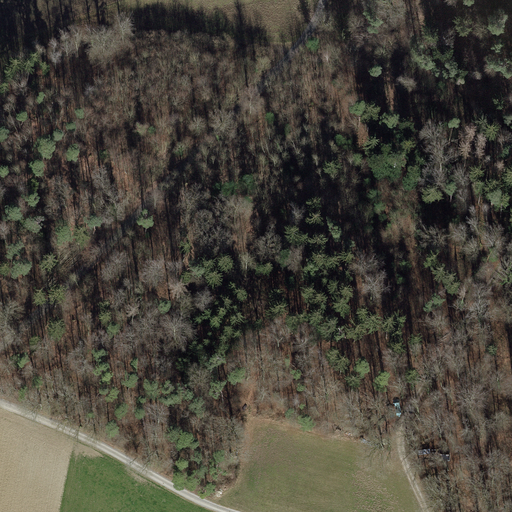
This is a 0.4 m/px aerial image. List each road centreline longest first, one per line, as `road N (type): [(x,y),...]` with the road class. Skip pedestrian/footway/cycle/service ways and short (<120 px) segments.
road 1 (track): [(0,347),(78,279),(269,77),(326,0)]
road 2 (track): [(428,511),(401,448),(403,422),(511,255)]
road 3 (track): [(229,511),(201,504),(98,442),(0,402)]
